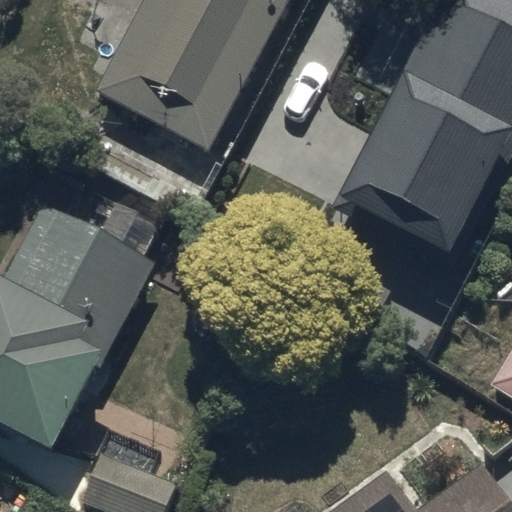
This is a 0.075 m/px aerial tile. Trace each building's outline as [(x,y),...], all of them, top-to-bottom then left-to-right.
[(287,0),(148,0),(102,93),(212,149),(287,0)] [(511,0),(443,0),(346,187),(456,244),(511,136),(511,0)] [(163,259),(51,202),(15,273),(1,266),(0,268),(0,409),(68,444),(163,259)] [(511,350),(494,384),(511,393),(511,350)] [(419,509),(387,466),(325,511),(511,511),(511,490),(487,457),(419,509)] [(0,502),(0,511),(13,511),(8,499),(0,502)]
